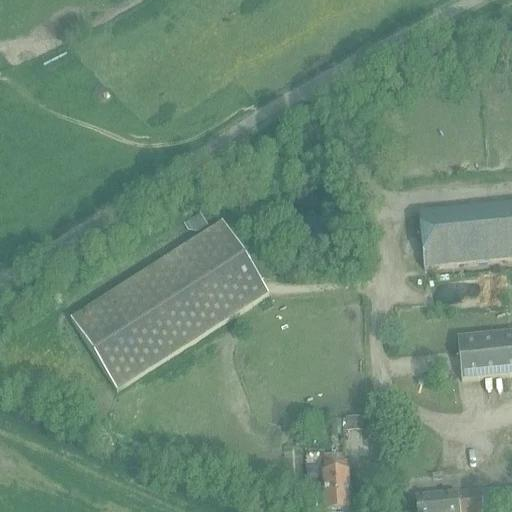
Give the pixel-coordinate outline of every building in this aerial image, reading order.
[(423,269),(511,260),(511,204),(418,213),(423,269)] [(71,323),(116,395),(268,298),(222,226),(71,323)] [(462,381),(511,375),(511,333),(457,339),(462,381)] [(411,353),(436,352),(435,339),(410,340),(411,353)] [(326,511),(348,511),(346,465),(324,466),(326,511)] [(418,511),(511,511),(511,488),(417,496),(418,511)]
